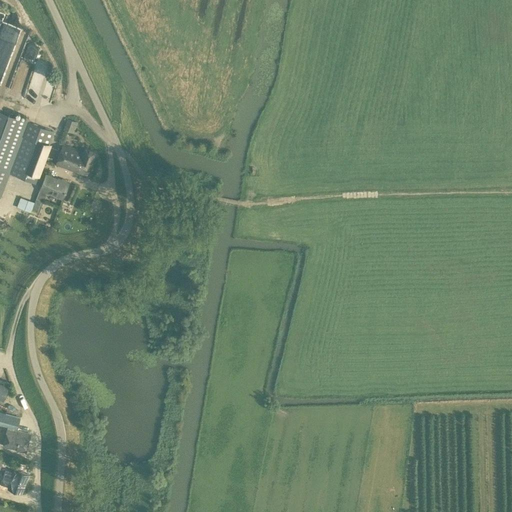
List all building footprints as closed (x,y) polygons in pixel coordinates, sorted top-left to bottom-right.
[(2,16),(3,13),(0,11),(0,67),(16,21),(2,16)] [(0,86),(24,94),(39,45),(25,41),(29,31),(16,27),(0,81),(0,86)] [(51,103),(55,79),(47,78),(43,101),(51,103)] [(39,176),(51,143),(50,143),(50,141),(54,130),(28,121),(0,110),(0,195),(9,172),(35,182),(38,175),(39,176)] [(75,132),(79,122),(67,117),(63,128),(75,132)] [(82,152),(63,145),(55,165),(87,176),(96,151),(84,147),(82,152)] [(67,182),(44,173),(38,189),(61,198),(67,182)] [(30,212),(36,214),(41,201),(35,198),(30,212)] [(0,399),(2,400),(8,388),(0,383),(0,399)] [(20,418),(0,411),(0,424),(17,429),(20,418)] [(26,451),(30,434),(7,428),(3,445),(26,451)] [(14,469),(8,467),(5,475),(11,477),(7,488),(22,493),(29,474),(14,469)]
